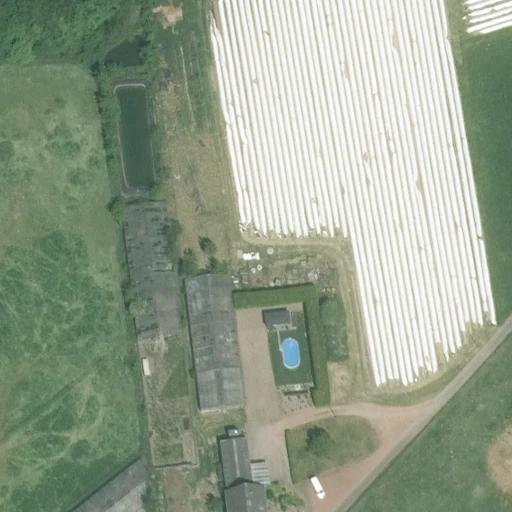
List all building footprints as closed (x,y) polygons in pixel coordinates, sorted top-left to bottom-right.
[(241,276),(224,147),(181,152),(198,281),(241,276)] [(195,339),(178,203),(129,209),(146,345),(195,339)] [(254,331),(243,331),(244,350),(255,350),(254,331)] [(247,443),(221,446),(227,496),(253,493),(247,443)] [(148,511),(142,461),(77,511),(148,511)] [(204,511),(201,483),(156,489),(158,511),(204,511)] [(227,496),(228,511),(265,511),(263,492),(253,493),(227,496)]
